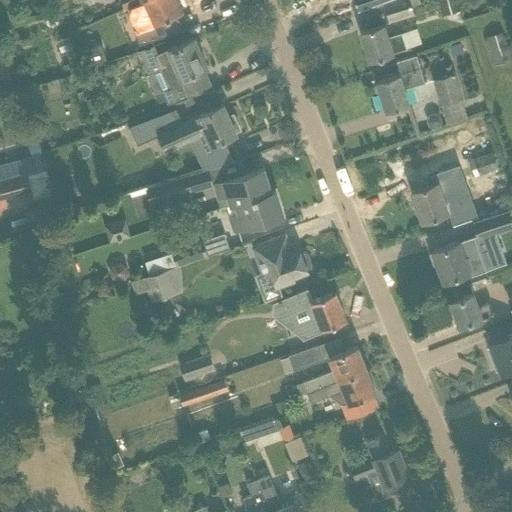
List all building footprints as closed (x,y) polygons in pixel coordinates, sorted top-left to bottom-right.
[(176,0),(141,0),(152,23),(166,17),(166,18),(169,17),(169,16),(181,10),(176,0)] [(385,0),(383,1),(383,3),(361,10),(367,27),(360,29),(369,60),(393,53),(392,51),(405,47),(401,31),(387,35),(384,22),(413,13),(411,7),(419,4),(418,0),(385,0)] [(486,34),(492,60),(511,56),(506,30),(486,34)] [(145,48),(145,47),(138,50),(148,73),(159,68),(167,86),(161,88),(166,103),(206,85),(199,70),(206,66),(193,37),(157,53),(154,46),(145,48)] [(396,60),(400,73),(375,80),(385,111),(409,103),(404,87),(424,81),(415,54),(396,60)] [(433,78),(446,123),(468,117),(454,72),(433,78)] [(22,88),(27,105),(41,101),(36,84),(22,88)] [(175,107),(128,125),(137,144),(157,135),(164,150),(203,132),(205,131),(210,144),(213,149),(225,144),(223,139),(225,138),(236,133),(235,130),(239,128),(232,114),(228,116),(222,103),(204,112),(182,122),(175,107)] [(428,125),(434,128),(439,126),(441,120),(439,115),(434,112),(428,115),(426,120),(428,125)] [(492,150),(475,156),(481,173),(498,167),(492,150)] [(0,180),(27,173),(43,169),(39,152),(0,162),(0,180)] [(225,195),(228,204),(270,191),(262,167),(224,179),(219,164),(145,188),(152,210),(188,199),(186,192),(212,184),(217,198),(225,195)] [(429,184),(411,191),(421,221),(440,214),(448,211),(453,225),(477,216),(458,164),(430,174),(433,182),(429,184)] [(27,173),(0,180),(0,197),(31,189),(27,173)] [(270,191),(228,204),(229,205),(232,204),(234,212),(227,215),(232,230),(282,214),(274,189),(270,191)] [(511,227),(511,222),(508,208),(471,220),(477,238),(511,227)] [(284,234),(252,246),(263,273),(270,270),(277,286),(293,280),(292,276),(307,270),(306,268),(310,266),(311,264),(307,253),(304,251),(300,253),(296,242),(285,247),(281,236),(284,235),(284,234)] [(201,238),(170,249),(175,265),(180,263),(206,255),(201,238)] [(495,260),(490,246),(465,255),(460,240),(432,250),(433,252),(429,253),(433,264),(437,263),(443,280),(471,270),(470,268),(495,260)] [(110,278),(118,282),(126,279),(129,272),(127,264),(119,260),(112,263),(108,270),(110,278)] [(149,275),(149,273),(131,279),(135,293),(147,289),(150,301),(177,292),(169,268),(149,275)] [(286,296),(287,297),(292,310),(287,312),(293,326),(298,325),(303,337),(302,338),(302,339),(323,330),(322,328),(346,319),(334,291),(313,299),(309,287),(286,296)] [(450,300),(458,325),(493,313),(489,301),(478,304),(474,292),(450,300)] [(491,346),(487,347),(493,362),(497,361),(501,372),(511,367),(511,333),(490,342),(491,346)] [(287,354),(293,369),(323,358),(317,343),(287,354)] [(155,345),(144,349),(145,354),(157,351),(155,345)] [(303,380),(308,392),(326,384),(366,369),(356,345),(327,357),(331,369),(303,380)] [(229,347),(217,349),(221,373),(234,371),(229,347)] [(182,362),(187,378),(214,369),(209,352),(182,362)] [(326,384),(308,392),(312,401),(329,394),(342,403),(348,417),(376,406),(371,393),(375,391),(366,369),(326,384)] [(178,393),(182,404),(227,388),(224,378),(178,393)] [(19,394),(0,398),(0,421),(24,416),(19,394)] [(252,424),(237,429),(241,441),(256,435),(252,424)] [(289,424),(279,428),(284,441),(294,437),(289,424)] [(370,455),(349,464),(355,479),(377,469),(383,484),(408,474),(397,446),(392,447),(386,431),(364,440),(370,455)] [(119,451),(110,455),(115,467),(124,463),(119,451)] [(309,460),(298,464),(304,481),(316,476),(309,460)] [(267,473),(255,478),(269,511),(311,511),(303,490),(289,495),(291,499),(278,504),(267,473)] [(269,511),(255,478),(245,482),(249,494),(241,497),(246,511),(269,511)] [(173,504),(176,511),(226,511),(225,508),(216,511),(205,511),(203,505),(191,510),(186,498),(173,504)]
